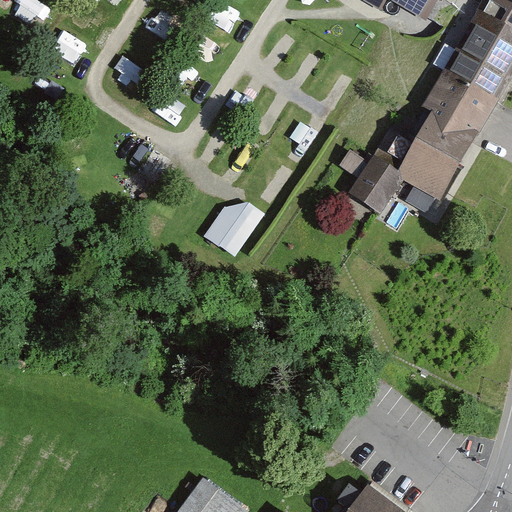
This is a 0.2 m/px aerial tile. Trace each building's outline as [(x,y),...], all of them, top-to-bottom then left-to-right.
[(19,0),(17,6),(44,16),(49,0),(19,0)] [(394,0),(421,15),(429,0),(394,0)] [(511,0),(488,0),(445,74),(489,100),(511,61),(511,0)] [(153,4),(143,23),(167,37),(177,18),(153,4)] [(433,197),(453,164),(489,100),(445,74),(406,141),(390,134),(373,159),(400,177),(403,179),(433,197)] [(511,104),(499,99),(493,113),(511,120),(511,104)] [(356,167),(367,151),(353,142),(342,158),(356,167)] [(349,192),(377,211),(398,180),(400,177),(373,159),(349,192)] [(233,191),(209,230),(238,248),(261,208),(233,191)] [(241,511),(200,481),(179,508),(176,511),(241,511)] [(340,511),(405,511),(407,511),(385,495),(369,483),(359,496),(346,487),(336,501),(344,507),(340,511)]
